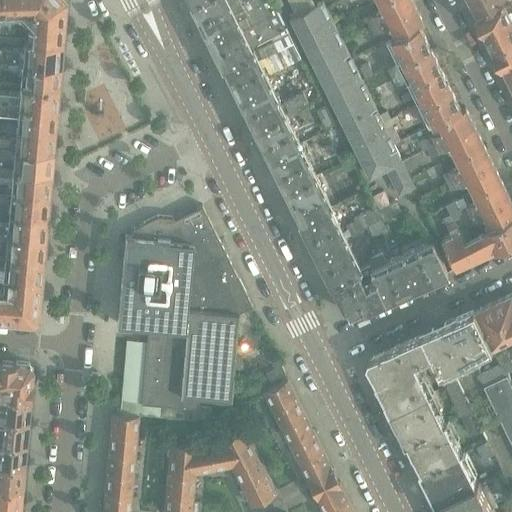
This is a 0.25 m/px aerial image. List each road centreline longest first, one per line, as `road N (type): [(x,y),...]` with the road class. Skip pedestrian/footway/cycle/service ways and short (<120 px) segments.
road 1 (residential): [(209,137),(87,198),(74,345)]
road 2 (residential): [(318,356),(209,137)]
road 3 (residential): [(318,356),(511,268)]
road 4 (residential): [(395,511),(318,356)]
road 5 (residential): [(438,0),(511,151)]
road 6 (residential): [(61,511),(74,345)]
road 7 (residential): [(209,137),(141,0)]
